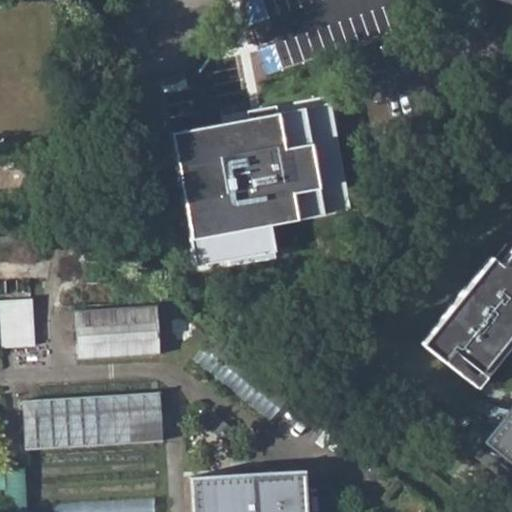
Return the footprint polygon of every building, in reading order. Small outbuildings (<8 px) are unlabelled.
[(269,223),(324,213),(305,109),(175,133),(194,237),(269,223)] [(59,168),(61,204),(96,202),(94,166),(59,168)] [(269,223),(194,237),(201,275),(276,261),(269,223)] [(511,245),(496,265),(487,257),(416,342),(437,360),(448,346),(455,352),(453,355),(474,372),(511,326),(511,245)] [(0,300),(0,346),(35,345),(32,298),(0,300)] [(153,309),(73,314),(76,362),(155,357),(153,309)] [(511,326),(474,372),(453,355),(455,352),(448,346),(437,360),(470,387),(511,337),(511,326)] [(187,363),(262,426),(280,405),(205,341),(187,363)] [(158,389),(20,398),(23,449),(162,440),(158,389)] [(511,396),(475,440),(511,470),(511,396)] [(22,511),(19,472),(0,473),(0,497),(1,511),(22,511)] [(298,511),(296,476),(186,485),(188,511),(298,511)] [(48,511),(148,511),(148,502),(49,508),(48,511)]
